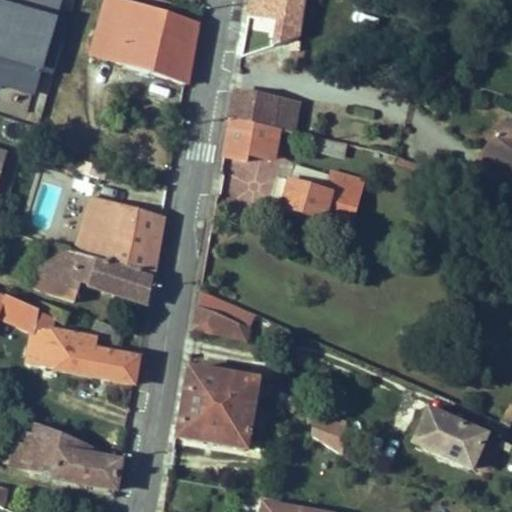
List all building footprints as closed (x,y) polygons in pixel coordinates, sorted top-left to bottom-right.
[(54,20),(59,0),(0,0),(0,88),(34,97),(40,74),(51,77),(65,23),(54,20)] [(196,79),(207,17),(141,0),(112,0),(98,50),(196,79)] [(298,85),(233,72),(228,102),(245,105),(253,107),(267,110),(288,114),(292,115),(298,85)] [(511,98),(505,94),(486,125),(511,140),(506,148),(511,152),(511,98)] [(247,135),(253,107),(245,105),(228,102),(221,138),(246,143),(247,135)] [(262,138),(267,110),(253,107),(247,135),(262,138)] [(481,133),(506,148),(511,140),(486,125),(481,133)] [(331,154),(290,143),(288,149),(278,184),(348,205),(358,169),(329,161),(331,154)] [(278,184),(288,149),(278,147),(269,181),(278,184)] [(104,161),(90,156),(87,168),(108,172),(111,163),(104,161)] [(174,212),(100,192),(88,226),(102,232),(97,252),(163,272),(174,212)] [(102,232),(88,226),(82,247),(97,252),(102,232)] [(66,242),(55,238),(41,284),(81,297),(87,282),(157,303),(163,272),(97,252),(82,247),(66,242)] [(246,307),(195,284),(190,312),(223,318),(227,306),(245,312),(246,307)] [(0,291),(0,321),(1,318),(10,296),(0,291)] [(33,305),(10,296),(1,318),(39,332),(45,310),(33,305)] [(36,299),(33,305),(45,310),(62,316),(63,317),(72,320),(75,311),(48,300),(36,299)] [(242,321),(245,312),(227,306),(223,318),(242,321)] [(62,316),(45,310),(39,332),(34,365),(142,384),(148,354),(111,348),(112,341),(88,332),(60,327),(62,316)] [(107,316),(102,333),(126,344),(133,327),(107,316)] [(253,360),(183,347),(179,372),(250,384),(253,360)] [(250,384),(179,372),(174,404),(171,421),(244,432),(250,384)] [(483,409),(425,385),(411,419),(432,428),(447,434),(469,443),(483,409)] [(313,400),(311,419),(337,439),(341,405),(313,400)] [(46,422),(26,413),(18,465),(38,469),(46,422)] [(337,439),(311,419),(304,469),(334,473),(337,439)] [(102,446),(46,422),(38,469),(60,474),(60,477),(123,489),(128,456),(101,451),(102,446)] [(447,434),(432,428),(430,434),(445,440),(447,434)] [(328,511),(331,498),(260,483),(254,511),(328,511)] [(0,484),(0,498),(10,503),(16,491),(0,484)]
